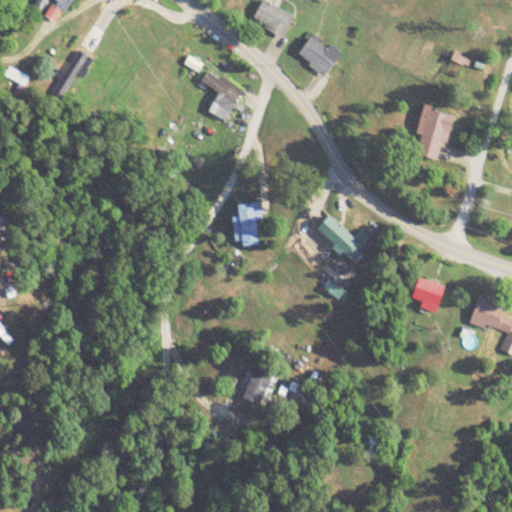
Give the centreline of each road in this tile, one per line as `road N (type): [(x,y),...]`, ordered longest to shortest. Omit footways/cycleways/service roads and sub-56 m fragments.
road 1 (track): [(270,81),(215,207),(176,264),(162,328),(165,424),(136,493),(111,511)]
road 2 (residential): [(159,0),(262,72),(348,184)]
road 3 (residential): [(348,184),(426,240),(511,266)]
road 4 (track): [(96,0),(15,65),(0,59)]
